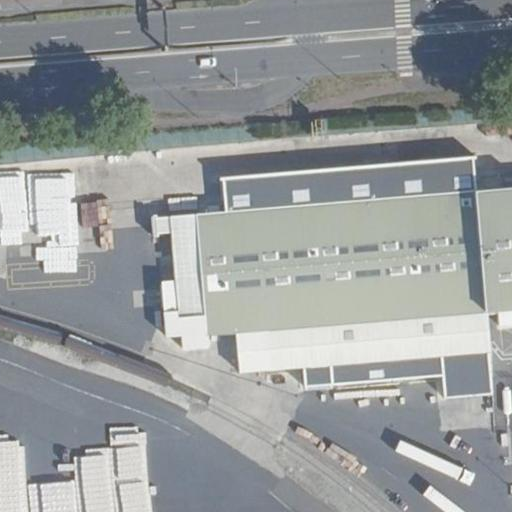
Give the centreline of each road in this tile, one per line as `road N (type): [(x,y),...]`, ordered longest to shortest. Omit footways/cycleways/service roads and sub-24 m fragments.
road 1 (primary): [(0,99),(243,99),(271,89),(293,63)]
road 2 (primary): [(0,86),(293,63)]
road 3 (primary): [(293,63),(511,45)]
road 4 (primary): [(216,25),(0,47)]
road 5 (primary): [(216,25),(0,37)]
road 6 (primary): [(429,9),(308,17)]
